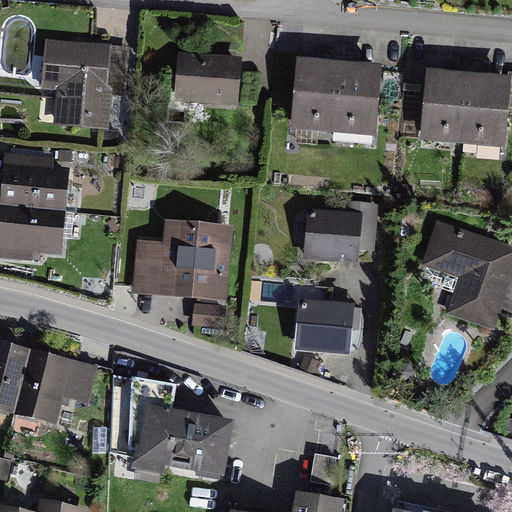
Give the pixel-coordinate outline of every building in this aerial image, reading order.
[(118,52),(48,46),(44,97),(63,99),(60,129),(111,134),(118,52)] [(247,66),(183,59),(178,104),(242,110),(247,66)] [(345,69),(304,65),(297,133),(339,137),(345,69)] [(387,74),(345,69),(339,137),(380,141),(387,74)] [(476,81),(434,77),(428,145),(469,149),(476,81)] [(511,140),(511,84),(476,81),(469,149),(511,153),(511,140)] [(11,162),(6,213),(68,219),(72,178),(52,176),(53,166),(11,162)] [(68,219),(6,213),(1,263),(43,267),(44,258),(64,260),(68,219)] [(367,222),(312,217),(307,261),(363,266),(367,222)] [(511,297),(511,250),(441,228),(427,271),(465,284),(453,320),(500,335),(511,297)] [(137,301),(231,309),(237,237),(169,231),(167,251),(141,248),(137,301)] [(357,314),(306,309),(301,355),(353,360),(357,314)] [(229,315),(198,312),(197,332),(227,334),(229,315)] [(35,357),(0,348),(0,416),(19,421),(35,357)] [(101,374),(35,357),(19,421),(61,432),(66,408),(91,415),(101,374)] [(238,428),(150,411),(139,470),(227,487),(238,428)] [(16,466),(0,462),(0,484),(12,487),(16,466)] [(300,511),(348,511),(349,508),(302,499),(300,511)]
